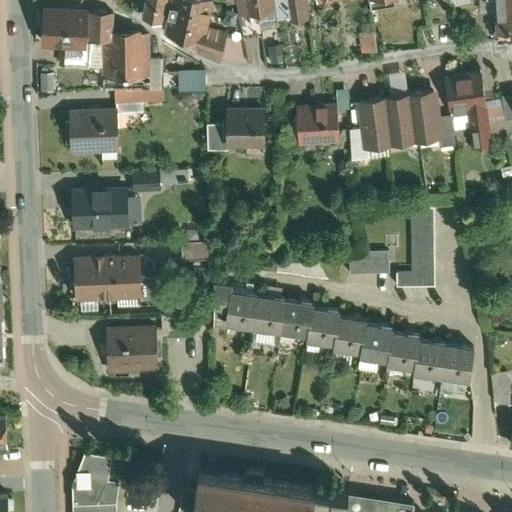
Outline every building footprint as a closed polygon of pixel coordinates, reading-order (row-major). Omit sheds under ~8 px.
[(196,34),(193,45),(221,52),(228,25),(208,19),(212,0),(142,0),(140,9),(164,15),(161,25),(196,34)] [(231,0),(234,11),(272,5),(271,0),(231,0)] [(271,0),(272,5),(274,14),(306,9),(304,0),(271,0)] [(511,28),(511,0),(489,0),(490,29),(511,28)] [(84,5),(36,3),(35,44),(83,45),(83,35),(102,36),(101,74),(144,75),(145,53),(145,31),(136,31),(136,28),(108,27),(109,9),(84,8),(84,5)] [(144,75),(144,83),(163,84),(163,67),(163,54),(145,53),(144,75)] [(174,67),(163,67),(163,84),(175,83),(175,85),(202,84),(201,68),(174,69),(174,67)] [(481,70),(446,74),(453,124),(471,122),(474,138),(490,136),(481,70)] [(144,83),(115,84),(115,97),(164,96),(163,84),(144,83)] [(362,123),(364,139),(368,139),(440,129),(434,86),(358,97),(362,123)] [(511,115),(511,91),(500,93),(504,117),(511,115)] [(334,99),(293,102),(295,141),(337,138),(334,99)] [(223,148),(223,142),(260,143),(260,105),(221,105),(221,122),(201,122),(202,149),(223,148)] [(64,107),(66,152),(113,150),(112,126),(119,126),(118,111),(112,111),(111,106),(64,107)] [(364,139),(362,123),(352,124),(352,153),(369,151),(368,139),(364,139)] [(133,169),(133,186),(161,185),(160,168),(133,169)] [(73,183),(74,227),(126,226),(126,182),(73,183)] [(430,286),(430,207),(407,207),(407,269),(394,269),(394,285),(430,286)] [(177,259),(206,258),(206,241),(177,242),(177,259)] [(97,253),(72,253),(72,298),(154,297),(154,275),(135,276),(135,253),(116,253),(116,247),(97,247),(97,253)] [(347,275),(386,274),(385,249),(346,250),(347,275)] [(408,367),(466,376),(470,344),(413,335),(414,331),(386,326),(387,323),(360,319),(361,314),(332,310),(333,306),(306,301),(306,299),(227,286),(228,281),(209,278),(206,295),(222,298),(218,319),(301,332),(301,334),(328,339),(327,343),(355,347),(355,352),(382,356),(381,359),(409,364),(408,367)] [(161,310),(161,325),(193,325),(193,310),(161,310)] [(158,321),(108,323),(110,370),(160,369),(158,321)] [(511,374),(510,370),(485,372),(489,402),(511,399),(511,374)] [(73,511),(99,511),(99,510),(117,509),(118,498),(115,498),(119,477),(133,479),(137,455),(84,446),(72,476),(73,499),(73,511)] [(181,511),(368,511),(370,502),(350,498),(347,511),(335,511),(340,487),(189,464),(181,511)] [(2,494),(2,489),(0,488),(0,511),(2,511),(3,509),(9,509),(9,494),(2,494)]
